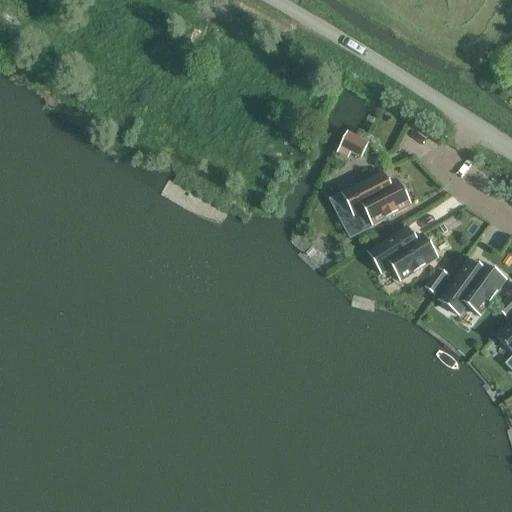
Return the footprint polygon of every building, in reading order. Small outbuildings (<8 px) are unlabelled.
[(384,173),(342,192),(353,216),(363,211),(370,226),(410,208),(398,182),(390,186),(384,173)] [(368,254),(382,276),(392,269),(401,284),(438,260),(423,236),(416,240),(408,229),(368,254)] [(469,261),(439,302),(460,317),(466,308),(481,318),(506,282),(503,280),(483,265),(480,269),(469,261)] [(511,296),(498,311),(507,319),(511,313),(511,296)] [(511,324),(497,340),(511,353),(511,361),(508,366),(511,369),(511,324)]
